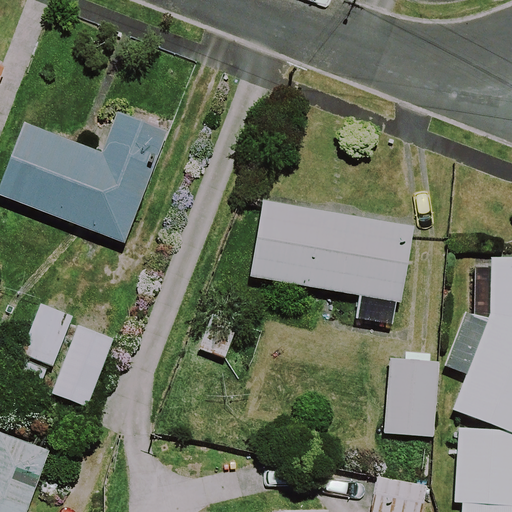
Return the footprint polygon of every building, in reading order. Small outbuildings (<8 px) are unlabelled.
[(168,133),(118,114),(103,153),(24,122),(0,185),(0,197),(125,245),(168,133)] [(415,228),(264,202),(251,278),(360,297),(356,320),(393,327),(397,304),(402,305),(415,228)] [(467,376),(453,411),(511,434),(511,259),(491,259),(491,316),(490,320),(466,313),(445,367),(467,376)] [(73,317),(40,304),(19,355),(53,368),(73,317)] [(238,326),(213,316),(199,350),(225,360),(238,326)] [(113,339),(80,327),(53,395),(86,408),(113,339)] [(440,363),(390,359),(385,435),(434,438),(440,363)] [(511,511),(511,432),(460,429),(455,504),(462,504),(461,511),(511,511)] [(0,511),(28,511),(51,452),(0,432),(0,511)] [(422,511),(427,488),(378,479),(371,511),(422,511)]
